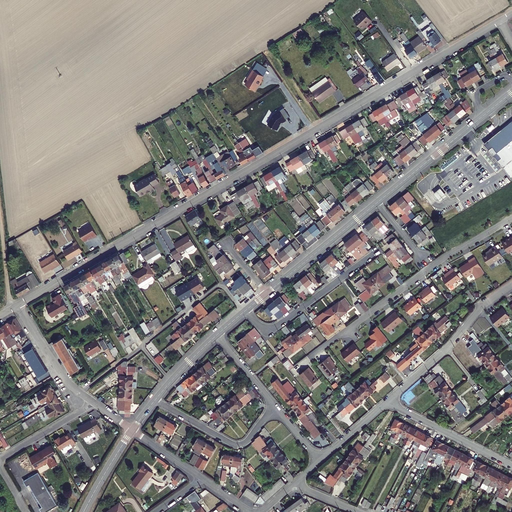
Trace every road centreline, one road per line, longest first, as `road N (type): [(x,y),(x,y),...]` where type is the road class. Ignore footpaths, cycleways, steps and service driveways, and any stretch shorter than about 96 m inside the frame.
road 1 (residential): [(313,130),(17,304)]
road 2 (residential): [(511,217),(444,256),(311,356)]
road 3 (residential): [(500,19),(313,130)]
road 4 (secondary): [(511,92),(377,202)]
road 5 (residential): [(246,310),(260,326),(279,324),(378,249)]
road 6 (residential): [(276,407),(235,444),(154,400)]
road 7 (secondary): [(377,202),(267,292)]
road 8 (residential): [(511,464),(388,401)]
road 9 (residential): [(485,303),(388,401)]
road 10 (residential): [(94,402),(65,380),(17,304)]
